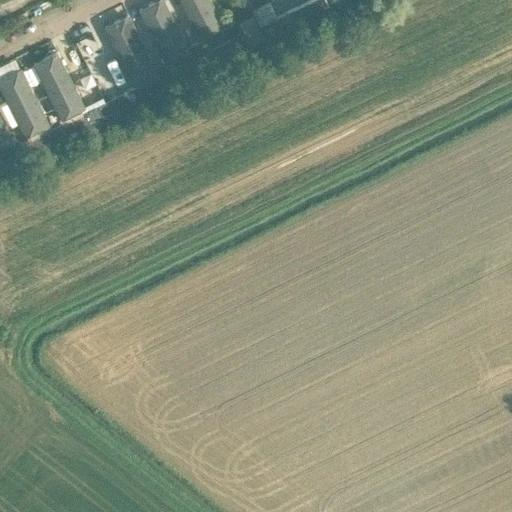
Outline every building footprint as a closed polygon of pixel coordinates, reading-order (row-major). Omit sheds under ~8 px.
[(161,0),(154,0),(139,8),(166,63),(188,52),(161,0)] [(209,0),(181,0),(200,36),(222,25),(209,0)] [(305,0),(293,6),(264,21),(271,36),(301,21),(299,17),(328,2),(327,0),(305,0)] [(47,20),(69,11),(65,2),(44,11),(47,20)] [(127,14),(105,26),(133,81),(134,80),(155,70),(127,14)] [(92,99),(118,87),(87,22),(61,34),(92,99)] [(242,24),(227,31),(230,37),(236,47),(250,40),(242,24)] [(230,37),(206,49),(211,60),(236,47),(230,37)] [(200,38),(187,44),(193,56),(199,66),(211,60),(206,49),(200,38)] [(55,51),(33,62),(60,117),(82,106),(55,51)] [(193,56),(168,68),(174,79),(199,66),(193,56)] [(19,69),(0,78),(0,86),(25,135),(46,124),(19,69)] [(137,84),(134,85),(139,95),(141,94),(162,84),(155,70),(134,80),(137,84)] [(134,85),(122,91),(127,101),(139,95),(134,85)] [(122,91),(92,107),(97,117),(122,105),(128,102),(127,101),(122,91)] [(97,117),(79,127),(83,135),(101,125),(99,120),(104,117),(107,123),(126,113),(122,105),(97,117)] [(92,107),(61,122),(66,133),(79,127),(97,117),(92,107)] [(0,118),(0,147),(11,141),(0,118)] [(51,127),(20,143),(26,153),(56,138),(51,127)] [(20,143),(0,153),(0,166),(26,153),(20,143)]
